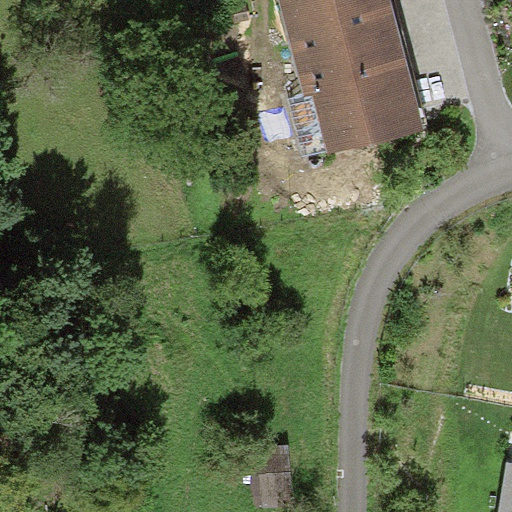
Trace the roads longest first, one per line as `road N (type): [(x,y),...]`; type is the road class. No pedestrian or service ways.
road 1 (residential): [(502,167),(436,195),(365,284),(342,356),(345,511)]
road 2 (residential): [(502,167),(454,0)]
